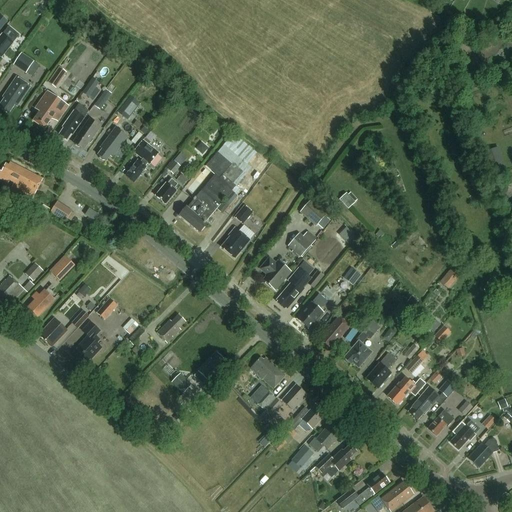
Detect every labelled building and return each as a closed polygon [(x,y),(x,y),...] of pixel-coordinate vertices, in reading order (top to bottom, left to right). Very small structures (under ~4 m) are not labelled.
[(13,44),(2,35),(0,37),(0,57),(1,59),(13,44)] [(25,74),(33,62),(21,54),(13,66),(25,74)] [(58,68),(48,84),(55,89),(66,74),(58,68)] [(17,107),(30,88),(17,79),(4,98),(5,99),(0,106),(0,108),(8,114),(14,106),(17,107)] [(82,94),(89,98),(99,84),(92,79),(82,94)] [(94,106),(100,111),(112,95),(105,91),(94,106)] [(40,113),(34,122),(44,130),(51,120),(57,122),(68,107),(46,92),(34,109),(40,113)] [(130,97),(118,113),(128,121),(140,105),(130,97)] [(66,127),(59,136),(66,141),(70,135),(72,136),(80,126),(79,125),(89,112),(79,106),(70,119),(64,126),(66,127)] [(89,145),(101,127),(90,120),(73,144),(83,150),(87,144),(89,145)] [(112,158),(127,138),(115,129),(103,145),(105,147),(99,156),(106,161),(110,157),(112,158)] [(139,144),(144,137),(138,133),(134,139),(139,144)] [(216,210),(232,192),(235,187),(234,186),(250,168),(246,164),(256,152),(234,133),(205,168),(215,176),(187,209),(186,208),(179,217),(200,234),(207,226),(205,224),(206,223),(206,222),(216,210)] [(135,154),(149,165),(157,155),(143,143),(135,154)] [(200,143),(196,150),(204,154),(208,146),(200,143)] [(497,148),(483,153),(490,171),(503,166),(497,148)] [(174,163),(180,168),(187,161),(180,155),(174,163)] [(134,184),(146,168),(143,165),(144,164),(141,162),(140,163),(138,162),(125,177),(134,184)] [(173,176),(180,168),(174,163),(168,171),(173,176)] [(33,199),(43,181),(10,164),(8,166),(5,165),(1,173),(0,172),(0,180),(10,185),(9,187),(33,199)] [(398,167),(387,171),(390,180),(401,176),(398,167)] [(176,181),(183,187),(188,181),(181,175),(176,181)] [(174,190),(178,185),(171,180),(167,184),(155,197),(165,205),(176,192),(174,190)] [(232,192),(216,210),(222,214),(237,196),(232,192)] [(355,203),(346,194),(339,201),(348,210),(355,203)] [(323,229),(329,222),(324,218),(326,216),(309,202),(300,213),(317,228),(319,226),(323,229)] [(65,224),(72,212),(57,203),(50,214),(65,224)] [(245,205),(235,218),(243,225),(254,212),(245,205)] [(221,249),(234,260),(240,252),(242,252),(245,248),(245,246),(249,241),(254,235),(244,226),(239,232),(235,229),(229,237),(230,238),(221,249)] [(346,242),(353,239),(350,232),(343,235),(346,242)] [(316,241),(308,233),(304,237),(301,234),(289,247),(301,258),(316,241)] [(75,267),(65,257),(49,273),(60,283),(75,267)] [(268,276),(264,281),(275,291),(290,273),(278,263),(276,265),(269,260),(261,270),(268,276)] [(43,272),(35,265),(25,275),(33,283),(43,272)] [(291,284),(276,301),(278,303),(277,304),(284,310),(285,309),(287,310),(304,290),(303,289),(311,279),(299,269),(288,282),(291,284)] [(353,270),(346,280),(353,286),(361,276),(353,270)] [(449,271),(439,283),(446,289),(456,277),(449,271)] [(324,277),(317,272),(307,285),(313,290),(324,277)] [(0,303),(5,309),(23,290),(8,276),(0,284),(0,303)] [(487,281),(495,286),(499,281),(490,276),(487,281)] [(29,281),(22,288),(28,293),(34,285),(29,281)] [(83,298),(85,296),(90,290),(85,285),(79,291),(78,293),(83,298)] [(44,294),(40,298),(37,295),(33,300),(36,302),(29,309),(37,317),(52,301),(44,294)] [(319,310),(327,301),(320,295),(312,304),(298,320),(309,330),(324,314),(319,310)] [(414,308),(418,302),(411,298),(407,303),(414,308)] [(104,321),(115,308),(116,307),(109,301),(97,314),(104,321)] [(89,302),(86,307),(92,311),(95,306),(89,302)] [(88,317),(82,311),(71,323),(77,329),(88,317)] [(180,329),(186,323),(178,316),(171,323),(170,321),(157,334),(167,345),(181,331),(180,329)] [(338,341),(350,327),(339,317),(326,333),(328,335),(323,341),(329,347),(336,339),(338,341)] [(52,348),(67,332),(55,320),(43,331),(41,329),(36,334),(52,348)] [(129,335),(137,326),(132,321),(124,330),(129,335)] [(91,362),(102,349),(97,344),(100,341),(96,338),(101,332),(90,323),(81,332),(87,337),(76,348),(77,349),(71,355),(84,367),(90,361),(91,362)] [(380,329),(372,323),(356,341),(358,342),(344,358),(345,360),(345,361),(345,362),(346,362),(346,363),(347,364),(348,364),(349,365),(350,365),(351,364),(352,365),(353,364),(358,370),(373,354),(362,345),(368,338),(370,340),(380,329)] [(428,328),(422,335),(428,340),(434,333),(428,328)] [(138,349),(149,338),(140,329),(129,341),(138,349)] [(440,345),(447,337),(440,331),(434,339),(440,345)] [(419,351),(413,346),(404,357),(410,361),(419,351)] [(420,354),(405,370),(412,376),(423,363),(422,363),(426,359),(420,354)] [(216,370),(224,362),(217,355),(212,361),(210,360),(193,377),(203,386),(218,371),(216,370)] [(379,365),(366,380),(378,390),(391,374),(387,371),(395,362),(388,355),(379,365)] [(273,389),(286,375),(266,357),(263,361),(260,358),(250,370),(262,380),(273,389)] [(488,363),(485,359),(480,364),(483,367),(488,363)] [(434,386),(441,379),(436,374),(430,381),(434,386)] [(180,375),(174,381),(171,384),(182,395),(191,386),(180,375)] [(412,385),(406,379),(400,386),(399,385),(387,398),(397,407),(409,394),(410,395),(411,394),(414,397),(425,385),(420,380),(416,385),(413,383),(412,385)] [(447,398),(455,389),(448,383),(440,393),(447,398)] [(292,411),(307,395),(297,385),(282,401),(292,411)] [(274,399),(260,386),(250,398),(263,410),(274,399)] [(440,398),(429,389),(408,413),(417,421),(423,415),(424,416),(428,411),(440,398)] [(275,399),(266,409),(272,415),(282,405),(275,399)] [(501,410),(508,407),(505,399),(498,402),(501,410)] [(473,409),(467,403),(459,412),(465,418),(473,409)] [(312,430),(327,415),(317,405),(305,417),(301,413),(290,424),(295,430),(303,422),(312,430)] [(190,413),(184,407),(173,418),(179,425),(190,413)] [(444,412),(428,430),(437,437),(445,427),(447,429),(454,420),(444,412)] [(490,417),(482,426),(487,431),(496,422),(490,417)] [(316,441),(310,448),(316,452),(321,446),(327,451),(342,434),(331,424),(316,441)] [(456,437),(450,444),(458,452),(468,441),(470,443),(475,436),(466,428),(461,424),(452,434),(456,437)] [(265,449),(277,436),(271,430),(258,443),(265,449)] [(286,444),(280,438),(272,446),(278,452),(286,444)] [(481,444),(467,460),(478,470),(492,454),(498,453),(494,440),(488,442),(484,447),(481,444)] [(356,453),(350,446),(344,452),(342,450),(332,460),(329,456),(316,468),(325,477),(327,474),(332,479),(351,461),(350,460),(356,453)] [(370,490),(374,495),(390,484),(383,474),(367,486),(370,490)] [(388,511),(392,511),(413,496),(404,483),(380,500),(388,511)] [(359,507),(374,495),(370,490),(369,489),(358,497),(353,489),(336,502),(343,511),(355,501),(359,507)] [(433,511),(424,499),(407,511),(433,511)]
